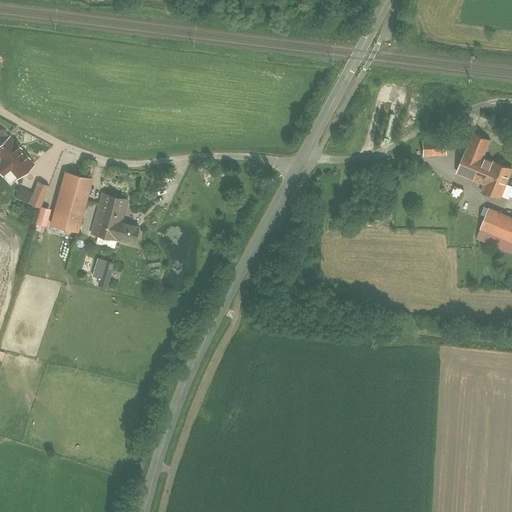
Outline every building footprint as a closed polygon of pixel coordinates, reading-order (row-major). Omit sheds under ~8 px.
[(475,125),(457,169),(485,180),(484,185),(504,193),(505,191),(510,179),(511,172),(511,160),(486,150),(493,133),(475,125)] [(33,164),(8,135),(0,141),(0,160),(16,179),(33,164)] [(426,140),(426,149),(449,150),(450,141),(426,140)] [(76,232),(90,177),(61,170),(47,225),(76,232)] [(37,209),(47,185),(35,180),(30,192),(17,187),(12,199),(37,209)] [(463,194),(467,184),(457,180),(453,190),(463,194)] [(126,199),(99,192),(88,235),(133,247),(139,224),(121,220),(126,199)] [(511,208),(490,200),(477,234),(501,244),(511,248),(511,208)] [(357,217),(357,225),(376,225),(376,218),(357,217)] [(159,268),(156,253),(144,255),(146,270),(159,268)] [(110,282),(116,262),(107,259),(106,263),(98,261),(92,276),(110,282)]
